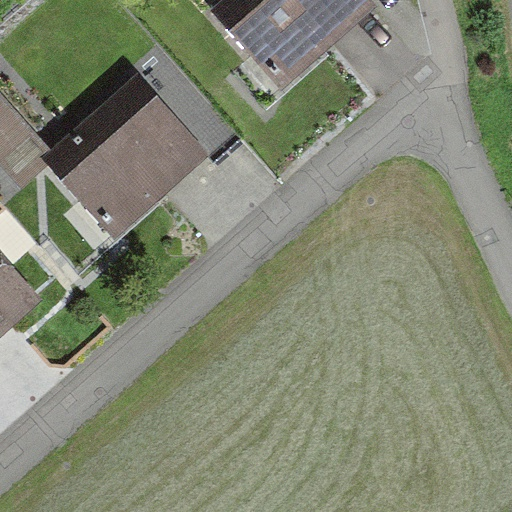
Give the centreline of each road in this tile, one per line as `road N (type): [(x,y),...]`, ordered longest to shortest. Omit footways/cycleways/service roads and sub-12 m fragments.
road 1 (residential): [(450,143),(408,128),(363,149),(0,471)]
road 2 (residential): [(450,143),(436,0)]
road 3 (residential): [(511,266),(450,143)]
